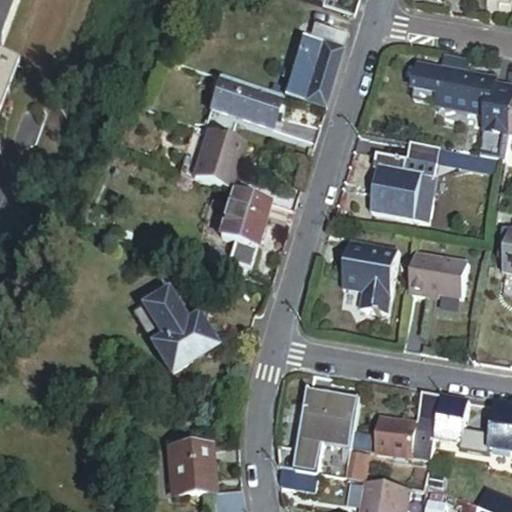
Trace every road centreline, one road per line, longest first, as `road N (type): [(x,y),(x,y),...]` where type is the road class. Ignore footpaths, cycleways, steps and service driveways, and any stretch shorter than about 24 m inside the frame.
road 1 (residential): [(275,343),(372,26)]
road 2 (residential): [(275,343),(511,383)]
road 3 (residential): [(265,511),(259,478),(275,343)]
road 4 (residential): [(511,52),(372,26)]
